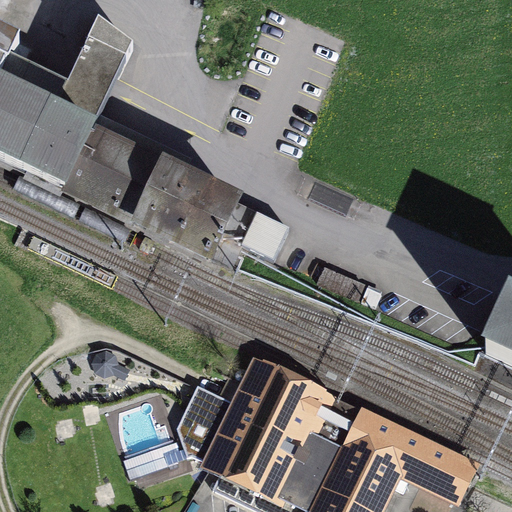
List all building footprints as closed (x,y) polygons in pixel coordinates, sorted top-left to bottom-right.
[(0,0),(0,161),(65,192),(126,222),(231,272),(242,249),(274,264),(290,231),(258,216),(153,166),(91,136),(53,119),(67,89),(0,57),(0,0)] [(511,300),(510,300),(485,354),(511,366),(511,300)] [(190,459),(191,457),(221,472),(276,498),(317,414),(323,401),(260,370),(241,410),(218,399),(194,448),(165,458),(168,466),(190,459)] [(211,491),(254,511),(316,511),(361,418),(323,401),(317,414),(276,498),(221,472),(211,491)] [(411,442),(361,418),(316,511),(377,511),(380,506),(382,507),(384,505),(381,504),(389,489),(391,490),(391,489),(392,488),(390,487),(411,442)] [(471,471),(411,442),(390,487),(392,488),(391,489),(403,494),(411,477),(457,499),(471,471)]
